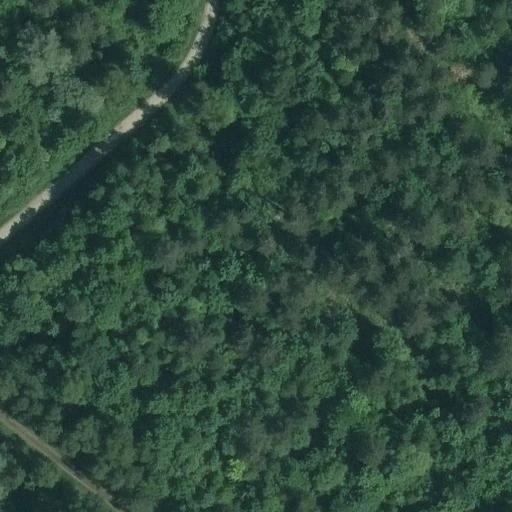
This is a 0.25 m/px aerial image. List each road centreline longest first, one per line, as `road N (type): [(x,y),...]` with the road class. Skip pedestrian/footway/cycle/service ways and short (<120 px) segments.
road 1 (track): [(0,239),(182,74),(213,0)]
road 2 (track): [(0,414),(122,511)]
